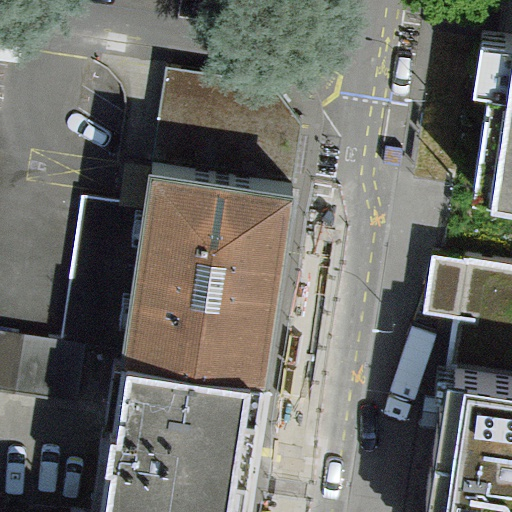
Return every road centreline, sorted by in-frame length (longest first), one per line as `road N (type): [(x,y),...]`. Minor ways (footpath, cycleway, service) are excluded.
road 1 (residential): [(376,54),(310,511)]
road 2 (residential): [(376,54),(0,1)]
